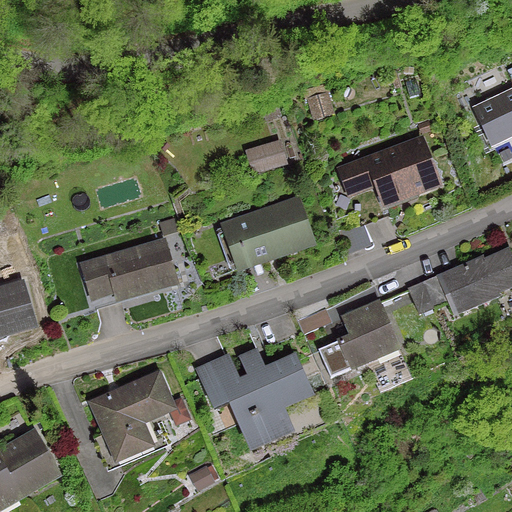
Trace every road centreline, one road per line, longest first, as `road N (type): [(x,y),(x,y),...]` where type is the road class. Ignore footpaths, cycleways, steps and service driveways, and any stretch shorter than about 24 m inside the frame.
road 1 (residential): [(511,217),(300,305),(0,404)]
road 2 (residential): [(447,0),(66,79),(0,65)]
